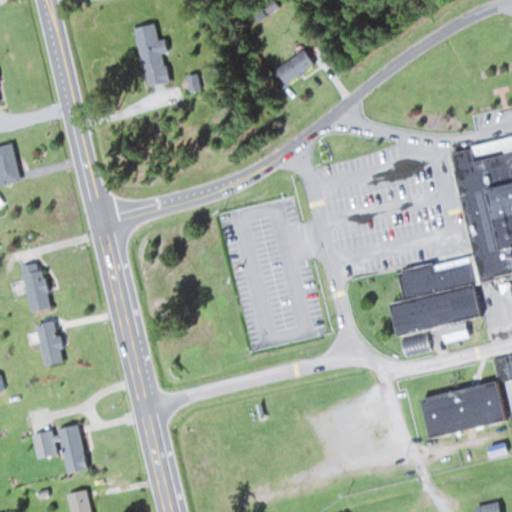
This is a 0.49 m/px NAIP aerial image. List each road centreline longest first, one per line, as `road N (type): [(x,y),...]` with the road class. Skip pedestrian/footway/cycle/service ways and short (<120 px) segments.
road 1 (primary): [(170,511),(49,0)]
road 2 (residential): [(103,223),(248,175),(328,119),(378,68),(501,0)]
